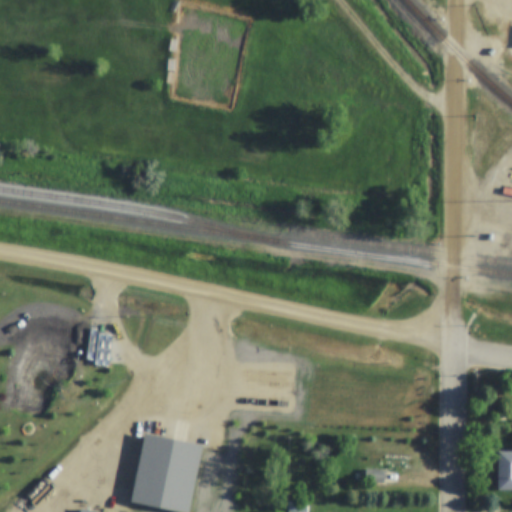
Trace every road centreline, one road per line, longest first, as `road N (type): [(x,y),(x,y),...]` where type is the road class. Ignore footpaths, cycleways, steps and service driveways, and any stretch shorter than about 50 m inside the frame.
road 1 (residential): [(452,347),(0,253)]
road 2 (residential): [(452,347),(452,48),(459,0)]
road 3 (residential): [(454,511),(452,347)]
